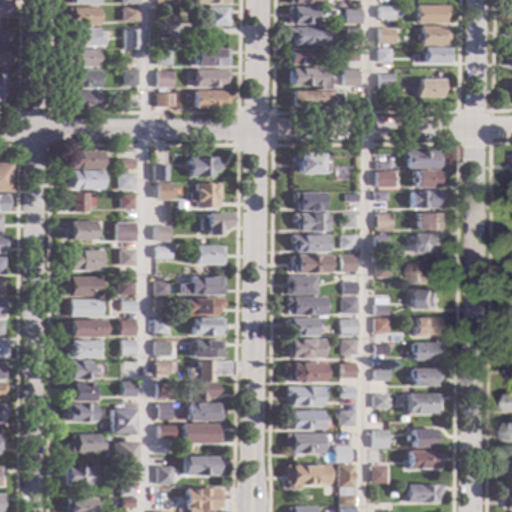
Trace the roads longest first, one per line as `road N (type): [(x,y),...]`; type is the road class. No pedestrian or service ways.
road 1 (residential): [(35,0),(28,511)]
road 2 (residential): [(475,0),(469,511)]
road 3 (secondary): [(249,511),(255,0)]
road 4 (residential): [(511,128),(0,131)]
